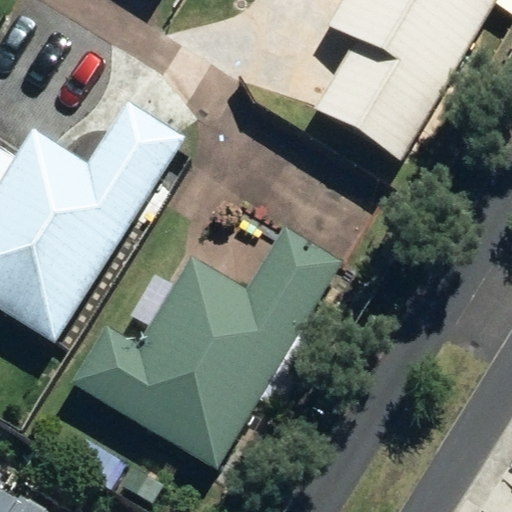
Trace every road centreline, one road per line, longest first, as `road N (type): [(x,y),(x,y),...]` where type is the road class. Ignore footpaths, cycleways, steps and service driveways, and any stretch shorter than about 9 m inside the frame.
road 1 (residential): [(321,511),(461,285)]
road 2 (residential): [(511,351),(414,511)]
